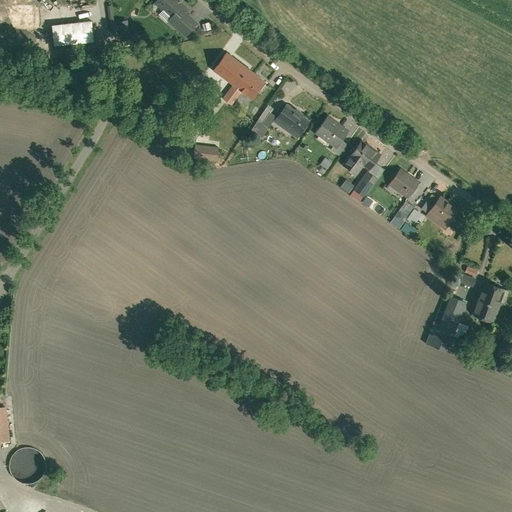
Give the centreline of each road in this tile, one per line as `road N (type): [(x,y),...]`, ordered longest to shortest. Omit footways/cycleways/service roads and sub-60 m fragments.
road 1 (unclassified): [(210,0),(511,222)]
road 2 (unclassified): [(104,0),(119,78),(114,107),(0,276)]
road 3 (unknown): [(115,104),(235,123)]
